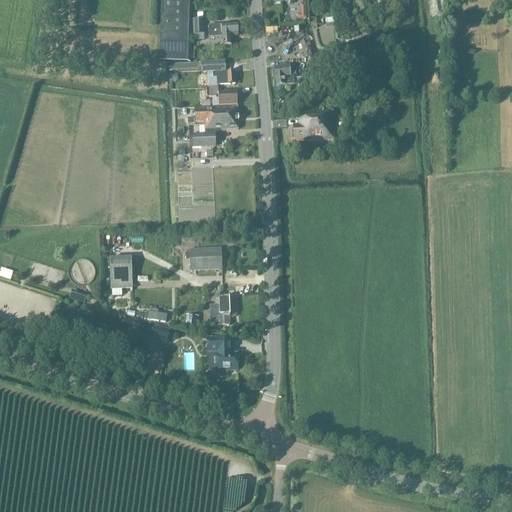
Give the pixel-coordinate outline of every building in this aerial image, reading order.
[(159,0),(160,63),(190,63),(190,0),(159,0)] [(204,19),(193,19),(194,35),(205,35),(204,19)] [(209,26),(210,38),(222,37),(222,46),(232,46),(232,37),(239,36),(238,24),(209,26)] [(301,37),(278,39),(278,45),(280,59),(304,57),(303,49),(301,37)] [(197,64),(172,65),(172,73),(202,71),(202,74),(213,73),(226,72),(225,61),(197,63),(197,64)] [(367,63),(358,63),(359,79),(367,79),(367,63)] [(294,80),(296,79),(296,75),(291,76),(289,65),(274,68),(278,87),(294,84),(294,80)] [(213,73),(214,89),(220,89),(220,85),(235,85),(234,72),(226,72),(213,73)] [(207,89),(207,98),(212,98),(212,101),(201,101),(201,108),(237,106),(237,92),(220,93),(220,89),(214,89),(209,89),(207,89)] [(205,134),(192,135),(193,148),(215,147),(215,135),(220,131),(238,130),(237,106),(201,108),(194,109),(195,123),(204,123),(205,134)] [(318,110),(318,113),(304,114),(305,122),(297,122),(297,128),(292,128),(292,144),(334,143),(332,113),(323,113),(323,110),(318,110)] [(112,257),(127,257),(126,237),(105,238),(105,256),(112,256),(112,257)] [(223,270),(222,249),(190,251),(191,272),(223,270)] [(131,258),(110,259),(111,290),(133,289),(131,258)] [(236,281),(243,280),(241,270),(234,271),(236,281)] [(220,317),(210,317),(211,327),(229,327),(228,318),(236,317),(235,309),(232,309),(232,299),(224,299),(224,294),(217,295),(217,304),(219,304),(220,317)] [(196,328),(198,317),(186,316),(184,327),(196,328)] [(125,320),(122,330),(137,335),(140,325),(125,320)] [(151,339),(166,344),(170,332),(155,327),(151,339)] [(209,370),(215,370),(215,372),(219,372),(219,374),(221,376),(225,376),(227,374),(227,372),(237,371),(236,355),(230,355),(230,339),(208,340),(209,352),(214,352),(215,361),(209,361),(209,370)]
